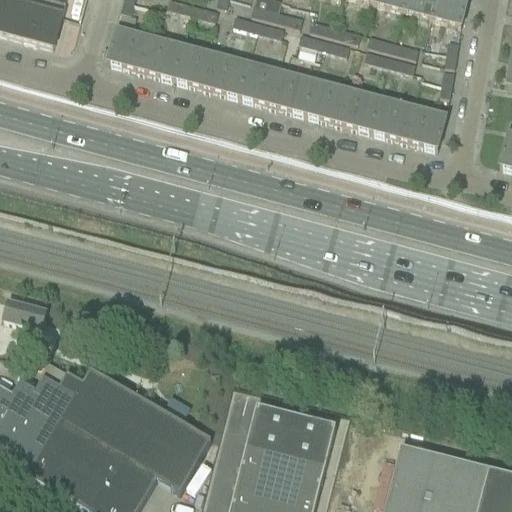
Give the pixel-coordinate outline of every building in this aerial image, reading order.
[(29,51),(42,4),(26,0),(18,0),(16,10),(17,10),(7,45),(29,51)] [(226,15),(230,0),(219,0),(216,13),(226,15)] [(296,34),(299,25),(278,19),(281,6),(258,0),(255,0),(250,22),(296,34)] [(329,0),(463,32),(469,6),(444,0),(329,0)] [(64,10),(45,5),(42,4),(29,51),(52,57),(64,10)] [(17,10),(16,10),(0,5),(0,43),(7,45),(17,10)] [(233,25),(230,40),(259,44),(258,53),(278,56),(282,33),(233,25)] [(303,41),(297,64),(314,68),(317,57),(347,66),(354,40),(311,28),(307,42),(303,41)] [(113,39),(104,76),(439,156),(448,119),(113,39)] [(413,80),(419,56),(370,44),(363,68),(413,80)] [(511,144),(504,143),(497,180),(511,183),(511,144)] [(7,309),(2,329),(40,339),(45,319),(7,309)] [(210,448),(90,378),(82,391),(66,382),(58,396),(43,386),(35,401),(19,390),(12,404),(0,398),(0,471),(27,487),(70,511),(141,511),(155,488),(179,502),(210,448)] [(315,511),(335,435),(256,415),(231,511),(315,511)] [(511,511),(511,484),(399,456),(385,511),(511,511)]
